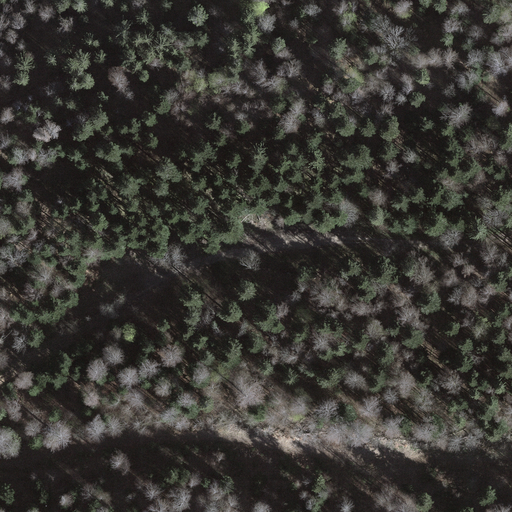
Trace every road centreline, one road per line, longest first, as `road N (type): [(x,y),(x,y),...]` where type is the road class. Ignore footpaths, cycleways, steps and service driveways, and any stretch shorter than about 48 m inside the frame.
road 1 (track): [(0,374),(167,272),(269,236),(439,252),(511,233)]
road 2 (track): [(0,464),(155,436),(454,459),(511,456)]
